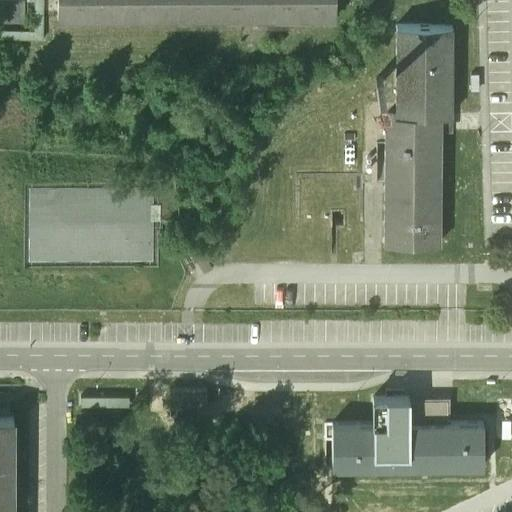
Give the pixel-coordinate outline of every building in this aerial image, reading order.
[(0,0),(0,20),(24,20),(24,11),(23,0),(0,0)] [(0,37),(22,38),(44,38),(44,14),(43,0),(25,0),(25,10),(33,11),(33,20),(33,28),(0,27),(0,37)] [(59,0),(60,13),(60,18),(337,18),(337,0),(59,0)] [(453,24),(397,24),(396,114),(386,114),(385,242),(440,242),(440,131),(440,130),(453,130),(453,114),(453,24)] [(25,179),(24,258),(153,259),(154,181),(25,179)] [(416,397),(377,398),(377,422),(329,422),(330,470),(482,468),(482,421),(416,421),(416,397)] [(12,511),(12,416),(0,416),(0,511),(12,511)]
